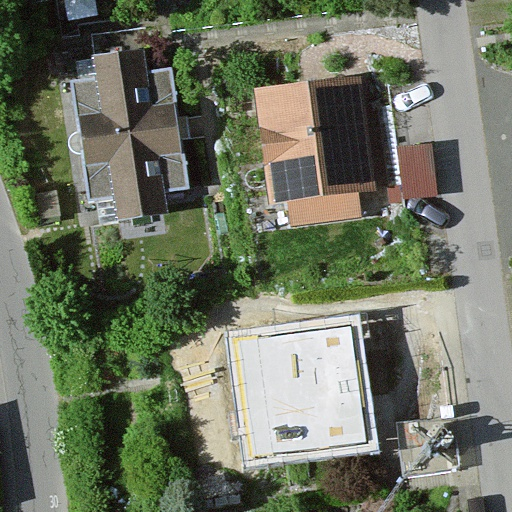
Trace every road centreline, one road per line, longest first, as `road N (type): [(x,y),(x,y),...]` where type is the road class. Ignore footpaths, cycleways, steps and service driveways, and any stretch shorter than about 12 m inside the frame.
road 1 (residential): [(511,477),(446,0)]
road 2 (residential): [(42,511),(33,407),(0,251)]
